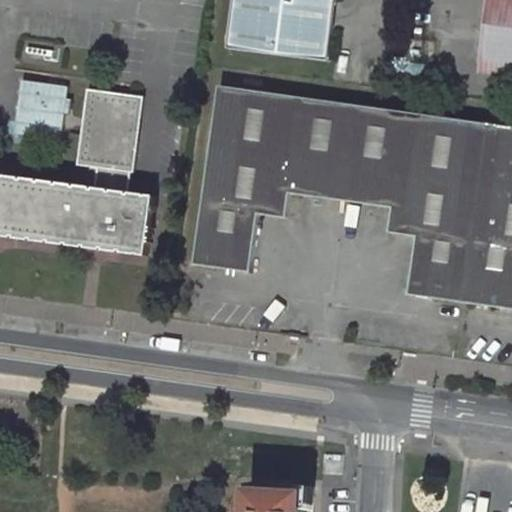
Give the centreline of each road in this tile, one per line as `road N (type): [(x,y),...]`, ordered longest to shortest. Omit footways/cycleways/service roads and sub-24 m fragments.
road 1 (secondary): [(383,390),(0,335)]
road 2 (secondary): [(0,367),(380,418)]
road 3 (secondary): [(380,418),(511,435)]
road 4 (secondary): [(511,408),(383,390)]
